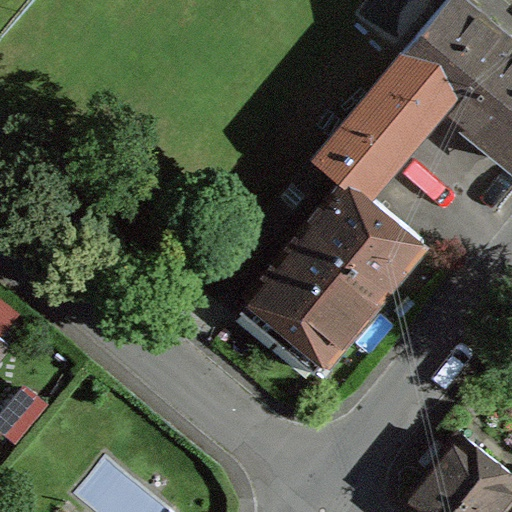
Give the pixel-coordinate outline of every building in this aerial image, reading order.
[(511,40),(464,0),(447,0),(397,59),(445,99),(511,155),(511,40)] [(445,99),(397,59),(319,150),(366,191),(445,99)] [(331,349),(424,238),(366,191),(319,150),(262,217),(291,242),(254,284),(331,349)] [(291,242),(262,217),(210,277),(239,302),(254,284),(291,242)] [(421,511),(497,511),(511,494),(511,469),(458,427),(402,497),(421,511)]
